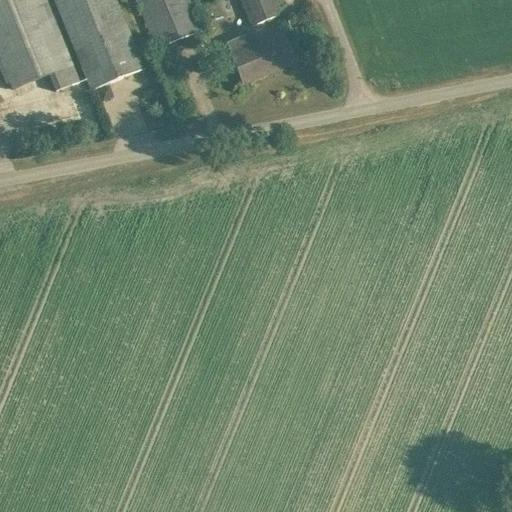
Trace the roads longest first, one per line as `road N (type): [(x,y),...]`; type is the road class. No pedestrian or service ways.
road 1 (unclassified): [(0,183),(365,108)]
road 2 (unclassified): [(365,108),(511,80)]
